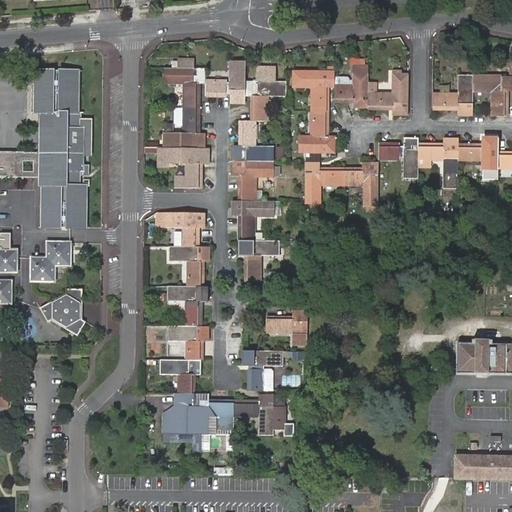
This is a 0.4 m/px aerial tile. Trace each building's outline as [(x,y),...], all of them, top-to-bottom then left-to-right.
[(229,81),(205,81),(205,83),(205,95),(229,95),(229,102),(244,102),(244,96),(250,96),(249,121),(238,121),(237,145),(231,145),(231,176),(237,176),(237,201),(230,201),(230,215),(237,216),(236,256),(243,256),(243,281),(257,281),(258,256),(277,256),(278,241),(252,241),(252,216),(271,216),(272,201),(252,201),(252,176),(271,176),(272,146),(253,145),(254,121),(265,121),(265,96),(284,96),(285,81),(274,81),(274,67),(254,67),(254,81),(244,81),(245,63),(229,62),(229,81)] [(352,65),(352,74),(367,74),(367,65),(352,65)] [(173,176),(173,187),(201,188),(201,163),(207,164),(207,148),(203,148),(204,133),(198,132),(199,84),(205,83),(205,81),(205,68),(194,68),(180,68),(164,68),(163,83),(183,83),(183,109),(183,126),(183,133),(163,133),(163,148),(153,148),(153,154),(153,167),(166,167),(167,163),(186,163),(186,176),(173,176)] [(42,154),(41,180),(41,188),(43,188),(42,230),(88,231),(88,187),(81,187),(81,172),(85,172),(85,130),(82,130),(82,113),(80,113),(79,71),(35,71),(34,114),(42,114),(42,154)] [(333,87),(333,86),(333,72),(292,71),(292,86),(312,86),(311,136),(298,136),(298,151),(332,152),(333,137),(326,137),(327,87),(333,87)] [(406,116),(407,75),(392,75),(392,94),(367,93),(367,74),(352,74),(351,87),(333,86),(333,87),(333,102),(351,102),(351,108),(392,109),(391,116),(406,116)] [(457,94),(432,94),(432,109),(457,109),(457,116),(473,116),(473,92),(492,92),(491,116),(506,116),(507,92),(511,91),(511,153),(497,153),(497,139),(482,139),(482,146),(457,145),(457,139),(442,139),(442,145),(417,145),(417,139),(402,139),(402,146),(377,145),(377,159),(402,160),(402,176),(416,176),(416,160),(442,160),(441,175),(441,189),(456,189),(456,176),(457,160),(458,160),(458,167),(469,167),(469,160),(482,160),(482,185),(497,186),(497,167),(511,167),(511,76),(473,76),(473,75),(457,75),(457,94)] [(183,126),(183,109),(174,109),(174,124),(177,126),(183,126)] [(0,162),(18,162),(18,180),(29,180),(41,180),(42,154),(0,153),(0,162)] [(342,184),(342,168),(317,168),(318,162),(303,161),(302,202),(317,203),(317,183),(342,184)] [(0,179),(18,180),(18,162),(0,162),(0,179)] [(376,206),(377,162),(362,162),(362,169),(342,168),(342,184),(362,184),(361,206),(376,206)] [(206,212),(164,212),(164,227),(183,227),(182,246),(168,246),(168,261),(187,261),(186,286),(167,286),(166,293),(166,301),(186,301),(186,326),(167,326),(167,340),(185,341),(185,360),(160,359),(159,374),(179,375),(178,393),(193,393),(193,374),(200,375),(200,360),(202,360),(202,341),(209,341),(209,326),(201,326),(201,301),(209,301),(209,286),(204,286),(204,261),(211,261),(211,247),(200,247),(200,228),(205,228),(206,212)] [(17,252),(17,234),(6,234),(6,237),(0,236),(0,304),(17,304),(17,283),(2,283),(2,273),(22,272),(22,252),(17,252)] [(53,260),(38,261),(37,282),(61,282),(61,267),(76,266),(76,244),(54,245),(53,260)] [(57,323),(84,338),(92,323),(89,321),(89,291),(73,290),(72,295),(46,310),(54,324),(57,323)] [(290,343),(305,343),(305,309),(290,309),(290,316),(265,315),(264,330),(290,330),(290,343)] [(487,374),(511,375),(511,343),(493,343),(493,340),(473,339),(473,342),(456,342),(455,373),(474,373),(474,368),(487,369),(487,374)] [(270,389),(270,370),(268,368),(262,368),(259,368),(259,364),(262,364),(280,365),(281,349),(239,349),(239,364),(247,365),(246,389),(261,390),(261,389),(270,389)] [(178,393),(175,393),(174,406),(163,413),(162,442),(192,442),(192,435),(192,429),(178,429),(178,393)] [(192,429),(192,435),(208,435),(208,415),(216,415),(216,426),(233,426),(234,415),(258,416),(258,435),(273,435),(273,429),(284,429),(284,406),(273,406),(273,394),(258,394),(258,400),(208,399),(209,393),(193,393),(178,393),(178,429),(192,429)] [(284,396),(273,396),(273,406),(284,406),(284,396)] [(350,415),(350,435),(367,436),(367,415),(350,415)] [(455,479),(511,480),(511,455),(456,454),(455,479)]
